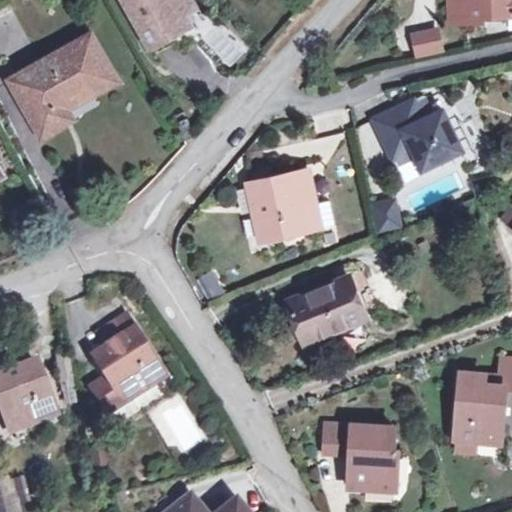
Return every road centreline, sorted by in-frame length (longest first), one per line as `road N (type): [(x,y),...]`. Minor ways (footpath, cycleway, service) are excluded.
road 1 (residential): [(310,511),(197,311),(120,241)]
road 2 (residential): [(346,0),(218,149),(120,241)]
road 3 (unknown): [(264,425),(500,331)]
road 4 (residential): [(120,241),(0,296)]
